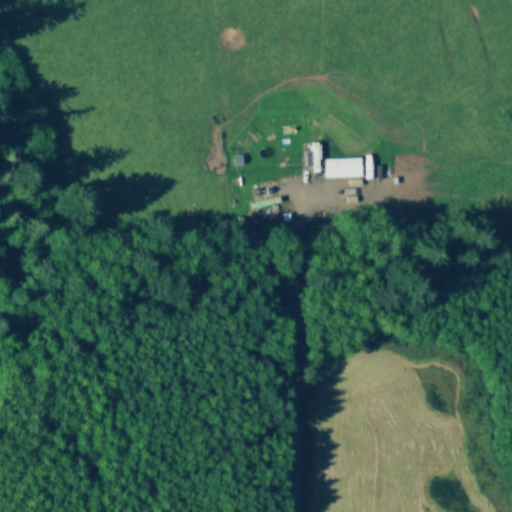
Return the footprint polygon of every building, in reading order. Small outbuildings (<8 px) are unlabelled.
[(450,126),(465,124),(462,105),(447,107),(450,126)] [(360,179),(360,159),(323,159),(323,179),(360,179)] [(273,199),(270,182),(251,185),(254,202),(273,199)] [(321,213),(321,228),(340,228),(340,206),(330,206),(330,213),(321,213)] [(274,217),(250,217),(250,227),(274,227),(274,217)]
